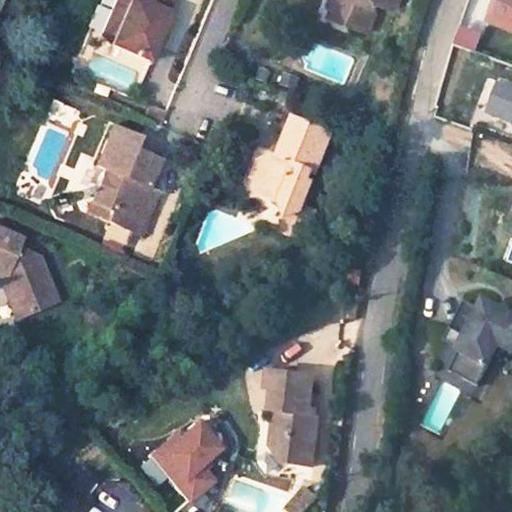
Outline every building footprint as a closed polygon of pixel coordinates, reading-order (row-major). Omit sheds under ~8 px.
[(115,0),(99,38),(110,48),(130,0),(115,0)] [(130,0),(110,48),(150,66),(171,14),(169,14),(174,0),(130,0)] [(345,0),(335,0),(330,13),(339,17),(345,0)] [(345,0),(339,17),(368,31),(378,9),(375,8),(378,0),(380,0),(397,8),(400,0),(345,0)] [(511,0),(497,0),(491,18),(511,26),(511,0)] [(511,84),(500,80),(487,110),(511,120),(511,84)] [(76,111),(56,102),(50,116),(70,125),(76,111)] [(151,112),(146,124),(159,129),(162,123),(164,117),(151,112)] [(291,122),(273,160),(281,165),(277,175),(259,167),(250,188),(253,198),(277,208),(279,221),(292,215),(294,211),(306,188),(302,186),(306,177),(310,178),(329,139),(291,122)] [(136,193),(140,184),(147,186),(157,163),(134,153),(138,142),(109,130),(92,170),(101,174),(89,203),(111,213),(106,223),(134,235),(148,203),(138,199),(136,193)] [(259,167),(277,175),(281,165),(273,160),(271,159),(259,167)] [(36,200),(42,184),(20,176),(14,192),(36,200)] [(147,186),(140,184),(136,193),(138,199),(148,203),(153,189),(147,186)] [(84,213),(106,223),(111,213),(89,203),(84,213)] [(292,215),(279,221),(273,234),(283,239),(296,233),(305,215),(294,211),(292,215)] [(0,274),(7,278),(9,284),(4,286),(14,322),(46,311),(38,287),(49,283),(46,274),(43,262),(17,251),(20,244),(0,235),(0,274)] [(57,308),(49,283),(38,287),(46,311),(57,308)] [(511,305),(483,290),(475,306),(465,301),(447,337),(459,343),(462,350),(452,370),(477,383),(485,367),(490,370),(500,351),(511,356),(511,305)] [(308,427),(316,374),(271,367),(268,386),(274,387),(271,409),(276,409),(271,447),(283,464),(311,468),(317,429),(308,427)] [(186,499),(209,478),(195,462),(214,445),(190,418),(147,457),(186,499)] [(81,470),(71,485),(85,495),(95,480),(81,470)] [(303,484),(285,508),(289,511),(303,511),(316,495),(303,484)]
